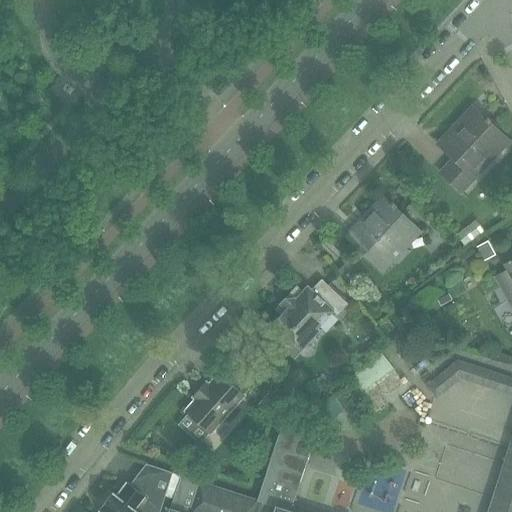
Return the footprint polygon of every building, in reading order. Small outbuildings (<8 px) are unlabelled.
[(438,144),(453,158),(454,160),(441,174),(460,192),(491,159),(485,154),(503,135),(489,122),(490,120),(487,118),(486,119),(478,112),(458,134),(453,129),(438,144)] [(346,236),(361,250),(382,270),(392,260),(386,254),(413,226),(394,208),(396,206),(392,202),(390,204),(383,197),(382,198),(385,200),(364,222),(362,220),(346,236)] [(511,260),(504,265),(507,270),(495,278),(508,301),(511,298),(511,260)] [(337,315),(348,304),(321,279),(312,289),(307,285),(296,297),(284,298),(275,308),(281,313),(267,328),(284,344),(288,339),(302,352),(321,331),(318,329),(334,312),(337,315)] [(382,353),(350,378),(363,395),(395,371),(382,353)] [(461,378),(511,394),(511,379),(457,362),(427,387),(436,398),(461,378)] [(195,399),(184,411),(210,434),(245,395),(219,372),(209,384),(206,382),(192,397),(195,399)] [(511,511),(511,436),(487,511),(295,511),(290,510),(315,434),(282,423),(257,500),(180,475),(168,511),(511,511)] [(98,511),(159,511),(172,473),(146,464),(130,484),(126,481),(116,494),(113,492),(98,511)]
